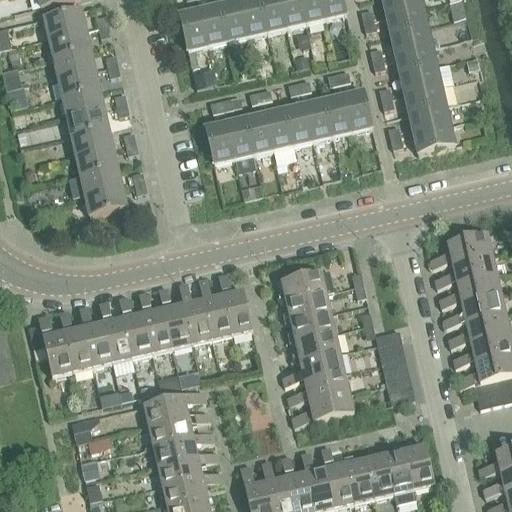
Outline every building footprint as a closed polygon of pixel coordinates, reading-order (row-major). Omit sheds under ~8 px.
[(39,0),(42,12),(80,4),(78,0),(39,0)] [(269,39),(289,34),(280,0),(269,0),(260,2),(269,39)] [(301,0),(280,0),(289,34),(308,30),(301,0)] [(322,0),(301,0),(308,30),(328,25),(322,0)] [(348,21),(343,0),(322,0),(328,25),(348,21)] [(425,13),(422,0),(392,0),(383,2),(388,22),(425,13)] [(260,2),(241,7),(249,43),(269,39),(260,2)] [(230,48),(249,43),(241,7),(221,11),(230,48)] [(210,53),(230,48),(221,11),(201,16),(210,53)] [(429,33),(425,13),(388,22),(392,41),(429,33)] [(45,24),(50,44),(87,35),(82,15),(45,24)] [(365,28),(375,25),(372,15),(362,17),(365,28)] [(201,16),(181,20),(190,57),(210,53),(201,16)] [(99,33),(110,31),(107,21),(97,23),(99,33)] [(375,25),(365,28),(367,38),(377,36),(375,25)] [(110,31),(99,33),(102,44),(112,41),(110,31)] [(434,52),(429,33),(392,41),(397,61),(434,52)] [(50,44),(54,64),(92,55),(87,35),(50,44)] [(308,39),(298,42),(301,53),(311,51),(308,39)] [(438,72),(434,52),(397,61),(401,81),(438,72)] [(17,53),(8,55),(11,66),(19,64),(17,53)] [(54,64),(59,83),(96,75),(92,55),(54,64)] [(374,68),(384,65),(382,57),(372,59),(374,68)] [(109,73),(119,71),(116,60),(107,63),(109,73)] [(206,77),(219,74),(216,61),(203,64),(206,77)] [(308,61),(295,64),(297,74),(310,71),(308,61)] [(478,64),(467,66),(469,77),(480,74),(478,64)] [(384,65),(374,68),(376,76),(386,74),(384,65)] [(119,71),(109,73),(111,83),(121,81),(119,71)] [(443,92),(438,72),(401,81),(406,100),(443,92)] [(59,83),(63,103),(101,94),(96,75),(59,83)] [(340,79),(343,89),(353,87),(350,76),(340,79)] [(343,89),(340,79),(330,81),(333,91),(343,89)] [(21,84),(5,87),(7,96),(23,92),(21,84)] [(301,88),(303,98),(313,96),(311,85),(301,88)] [(303,98),(301,88),(291,90),(293,100),(301,98),(303,98)] [(447,111),(443,92),(406,100),(410,120),(447,111)] [(383,106),(393,103),(390,93),(380,95),(383,106)] [(105,114),(101,94),(63,103),(68,122),(105,114)] [(260,97),(263,108),(274,105),(272,95),(260,97)] [(263,108),(260,97),(252,99),(254,110),(263,108)] [(293,100),(294,107),(303,105),(301,98),(293,100)] [(365,98),(345,103),(353,139),(373,134),(365,98)] [(118,112),(127,110),(128,110),(125,99),(116,102),(118,112)] [(240,102),(231,104),(233,115),(242,112),(240,102)] [(345,103),(325,107),(334,144),(353,139),(345,103)] [(393,103),(383,106),(385,116),(395,114),(393,103)] [(221,106),(223,117),(233,115),(231,104),(221,106)] [(223,117),(221,106),(213,108),(215,119),(223,117)] [(314,148),(334,144),(325,107),(306,112),(314,148)] [(128,110),(127,110),(118,112),(121,122),(130,120),(128,110)] [(452,131),(447,111),(410,120),(415,139),(452,131)] [(306,112),(286,116),(295,153),(314,148),(306,112)] [(105,114),(68,122),(72,142),(110,134),(105,114)] [(286,116),(267,121),(275,157),(295,153),(286,116)] [(256,162),(275,157),(267,121),(247,125),(256,162)] [(247,125),(228,130),(236,166),(256,162),(247,125)] [(236,166),(228,130),(208,134),(216,171),(236,166)] [(456,151),(452,131),(415,139),(419,159),(456,151)] [(392,145),(401,142),(399,132),(389,134),(392,145)] [(110,134),(72,142),(77,162),(114,153),(110,134)] [(28,137),(20,138),(23,148),(30,146),(28,137)] [(127,151),(137,148),(134,138),(125,140),(127,151)] [(401,142),(392,145),(394,155),(404,153),(401,142)] [(139,159),(137,148),(127,151),(129,161),(139,159)] [(77,162),(81,181),(119,173),(114,153),(77,162)] [(373,164),(365,166),(367,176),(375,174),(373,164)] [(81,181),(86,201),(123,192),(119,173),(81,181)] [(35,174),(26,176),(28,185),(37,183),(35,174)] [(247,191),(265,186),(262,174),(244,178),(247,191)] [(136,190),(146,188),(143,177),(133,180),(136,190)] [(146,188),(136,190),(138,200),(148,198),(146,188)] [(91,221),(128,213),(123,192),(86,201),(91,221)] [(432,275),(452,270),(492,261),(487,241),(447,250),(450,261),(430,266),(432,275)] [(437,294),(457,290),(457,291),(497,281),(492,261),(452,270),(455,281),(435,286),(437,294)] [(282,288),(287,308),(327,299),(334,297),(330,277),(282,288)] [(355,292),(363,290),(361,278),(352,280),(355,292)] [(219,282),(224,301),(233,341),(254,337),(244,297),(233,299),(228,280),(219,282)] [(442,314),(461,310),(461,311),(502,301),(497,281),(457,291),(459,301),(440,306),(442,314)] [(200,286),(204,306),(213,346),(233,341),(224,301),(213,304),(208,284),(200,286)] [(180,291),(184,311),(193,350),(213,346),(204,306),(193,309),(189,289),(180,291)] [(363,290),(355,292),(358,305),(366,303),(363,290)] [(160,295),(164,315),(173,355),(193,350),(184,311),(173,313),(169,293),(160,295)] [(173,355),(164,315),(153,318),(149,298),(140,300),(145,320),(154,359),(173,355)] [(331,319),(327,299),(287,308),(292,328),(331,319)] [(502,301),(461,311),(464,321),(444,325),(446,334),(466,330),(506,320),(502,301)] [(124,324),(133,364),(154,359),(145,320),(133,323),(129,302),(120,304),(124,324)] [(133,364),(124,324),(113,326),(108,307),(100,309),(104,328),(114,369),(133,364)] [(84,333),(94,373),(114,369),(104,328),(93,331),(89,312),(80,314),(84,333)] [(64,338),(74,378),(94,373),(84,333),(73,336),(69,316),(60,318),(64,338)] [(364,332),(373,330),(370,318),(361,320),(364,332)] [(336,339),(331,319),(292,328),(296,348),(336,339)] [(511,340),(506,320),(466,330),(468,341),(449,345),(451,354),(470,350),(511,340)] [(49,321),(39,323),(40,328),(28,331),(33,354),(45,351),(53,383),(74,378),(64,338),(53,340),(49,321)] [(376,342),(373,330),(364,332),(367,345),(375,343),(375,342),(376,342)] [(375,342),(375,343),(377,350),(401,345),(399,337),(376,342),(375,342)] [(340,359),(336,339),(296,348),(301,368),(340,359)] [(475,369),(475,370),(511,361),(511,345),(511,340),(470,350),(473,361),(453,365),(455,374),(475,369)] [(404,357),(401,345),(377,350),(380,363),(404,357)] [(383,375),(407,369),(404,357),(380,363),(383,375)] [(284,383),(286,392),(305,388),(345,379),(340,359),(301,368),(303,379),(284,383)] [(498,387),(510,384),(511,383),(511,361),(475,370),(478,381),(458,386),(460,395),(474,392),(486,389),(498,387)] [(386,387),(409,381),(407,369),(383,375),(386,387)] [(310,408),(350,399),(345,379),(305,388),(308,399),(288,403),(290,412),(310,408)] [(388,398),(412,393),(409,381),(386,387),(388,398)] [(498,387),(503,409),(511,406),(511,393),(510,384),(498,387)] [(486,389),(491,412),(503,409),(498,387),(486,389)] [(474,392),(480,415),(491,412),(486,389),(474,392)] [(131,392),(120,395),(123,405),(133,402),(131,392)] [(149,392),(141,394),(143,402),(151,400),(149,392)] [(391,411),(415,405),(412,393),(388,398),(391,411)] [(205,398),(145,412),(150,433),(190,423),(187,412),(207,408),(205,398)] [(354,419),(350,399),(310,408),(314,428),(354,419)] [(210,419),(190,423),(150,433),(154,452),(194,443),(192,432),(212,428),(210,419)] [(306,419),(293,423),(295,433),(309,430),(306,419)] [(84,426),(73,429),(77,450),(89,447),(84,426)] [(199,463),(196,452),(216,448),(214,439),(194,443),(154,452),(159,472),(199,463)] [(109,443),(89,448),(91,457),(99,456),(101,453),(110,451),(109,443)] [(87,448),(78,450),(78,451),(80,461),(89,459),(87,448)] [(435,492),(426,452),(405,457),(414,497),(435,492)] [(330,454),(321,456),(324,470),(333,468),(330,454)] [(481,484),(501,479),(501,480),(511,477),(511,455),(496,459),(499,471),(479,475),(481,484)] [(416,506),(414,497),(405,457),(386,461),(395,501),(397,511),(416,506)] [(310,458),(301,460),(304,474),(313,472),(310,458)] [(203,483),(201,472),(220,468),(219,459),(199,463),(159,472),(163,492),(203,483)] [(375,506),(395,501),(386,461),(366,466),(375,506)] [(290,463),(281,465),(285,479),(293,477),(290,463)] [(93,466),(82,469),(86,485),(99,481),(95,466),(93,466)] [(355,511),(375,506),(366,466),(345,471),(355,511)] [(271,467),(262,469),(265,483),(274,481),(271,467)] [(348,511),(355,511),(345,471),(326,475),(334,511),(348,511)] [(271,511),(266,489),(255,492),(250,472),(241,474),(249,511),(271,511)] [(334,511),(326,475),(314,478),(313,472),(304,474),(306,480),(313,511),(334,511)] [(511,477),(501,480),(503,490),(483,495),(485,504),(505,499),(505,500),(511,498),(511,477)] [(223,479),(209,482),(211,491),(225,488),(223,479)] [(313,511),(306,480),(286,484),(292,511),(313,511)] [(265,483),(266,489),(271,511),(292,511),(286,484),(275,487),(274,481),(265,483)] [(208,503),(205,492),(211,491),(209,482),(203,483),(163,492),(168,511),(208,503)] [(99,489),(87,492),(90,502),(91,505),(91,507),(103,505),(99,489)] [(511,511),(511,498),(505,500),(508,510),(500,511),(511,511)] [(167,511),(209,511),(208,503),(168,511),(167,511)]
